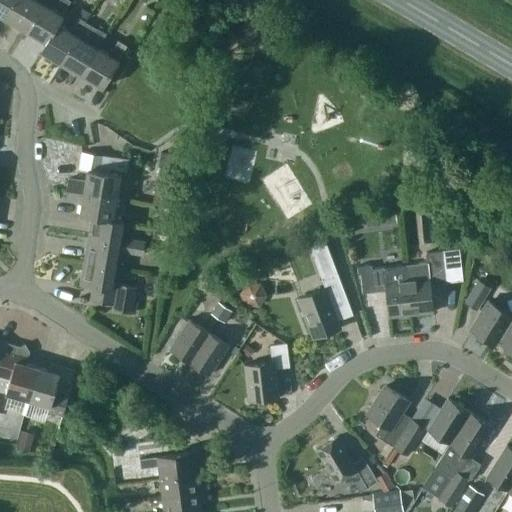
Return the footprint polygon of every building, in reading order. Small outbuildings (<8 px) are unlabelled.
[(0,0),(0,14),(6,18),(17,0),(0,0)] [(43,3),(44,0),(17,0),(6,18),(27,30),(43,3)] [(63,15),(71,1),(70,0),(60,0),(54,10),(43,3),(27,30),(47,42),(47,43),(58,24),(59,24),(64,15),(63,15)] [(83,8),(78,16),(87,21),(91,13),(83,8)] [(62,63),(79,36),(87,21),(78,16),(70,30),(59,24),(58,24),(47,43),(47,42),(42,51),(62,63)] [(99,48),(107,33),(99,28),(90,42),(79,36),(62,63),(83,75),(99,48)] [(119,60),(128,46),(119,40),(111,54),(99,48),(83,75),(104,87),(120,60),(119,60)] [(127,172),(129,160),(83,152),(80,168),(89,169),(87,181),(69,179),(67,189),(118,198),(122,175),(110,173),(111,169),(127,172)] [(159,166),(158,176),(175,179),(177,169),(179,154),(161,152),(159,166)] [(408,190),(409,206),(433,203),(432,188),(408,190)] [(114,220),(114,219),(118,198),(67,189),(66,200),(83,203),(81,215),(93,217),(114,220)] [(396,209),(381,210),(383,224),(398,222),(396,209)] [(124,221),(114,219),(114,220),(93,217),(89,239),(127,245),(128,239),(121,238),(124,221)] [(158,218),(157,225),(168,227),(169,220),(158,218)] [(426,244),(449,242),(448,222),(425,223),(426,244)] [(156,227),(154,241),(166,243),(169,229),(156,227)] [(314,338),(342,327),(332,303),(347,297),(323,233),(307,239),(326,288),(299,298),(314,338)] [(125,251),(127,245),(89,239),(85,261),(116,266),(119,250),(125,251)] [(135,253),(137,240),(128,239),(127,245),(125,251),(135,253)] [(144,254),(146,242),(137,240),(135,253),(144,254)] [(419,263),(407,264),(409,278),(408,278),(412,314),(434,312),(431,284),(447,282),(443,250),(427,252),(428,262),(419,263)] [(114,283),(116,266),(85,261),(81,284),(94,286),(92,301),(115,304),(114,310),(133,313),(137,287),(114,283)] [(374,292),(372,268),(372,264),(358,266),(359,272),(361,272),(363,293),(374,292)] [(394,266),(372,268),(374,291),(387,290),(390,317),(412,314),(408,278),(409,278),(407,264),(394,266)] [(263,305),(272,287),(254,278),(245,297),(263,305)] [(479,280),(473,289),(465,302),(478,310),(492,288),(479,280)] [(214,325),(218,318),(226,305),(219,301),(207,321),(214,325)] [(510,330),(511,325),(511,313),(490,301),(472,331),(495,344),(497,341),(505,327),(510,330)] [(226,305),(218,318),(226,323),(234,310),(226,305)] [(191,362),(210,332),(191,319),(171,349),(191,362)] [(511,350),(511,325),(510,330),(505,327),(497,341),(511,350)] [(210,375),(230,344),(210,332),(191,362),(210,375)] [(18,349),(15,345),(6,342),(0,364),(0,375),(11,379),(7,393),(29,400),(38,367),(27,364),(31,352),(26,344),(18,349)] [(246,365),(250,401),(280,397),(277,368),(290,367),(288,343),(271,345),(273,361),(246,365)] [(247,344),(242,351),(250,358),(256,351),(247,344)] [(76,371),(52,364),(50,371),(38,367),(29,400),(50,405),(48,412),(64,416),(76,371)] [(395,446),(412,418),(401,411),(409,399),(387,385),(369,415),(383,424),(376,434),(395,446)] [(469,411),(449,398),(429,429),(449,442),(469,411)] [(25,414),(25,415),(46,421),(48,412),(50,405),(29,400),(25,414)] [(466,462),(468,463),(492,425),(471,412),(451,444),(450,443),(436,466),(453,477),(440,497),(452,505),(469,478),(460,472),(466,462)] [(408,455),(426,427),(412,418),(395,446),(408,455)] [(17,449),(30,451),(34,433),(21,430),(17,449)] [(365,457),(354,463),(338,436),(317,449),(338,484),(346,487),(355,482),(361,492),(379,481),(376,477),(365,457)] [(511,483),(511,447),(507,445),(487,477),(508,489),(511,483)] [(161,477),(197,472),(194,452),(141,459),(142,468),(160,466),(161,477)] [(379,481),(385,492),(395,486),(386,471),(376,477),(379,481)] [(164,496),(209,490),(208,482),(198,484),(197,472),(161,477),(164,496)] [(473,511),(485,494),(470,485),(452,511),(473,511)] [(404,511),(401,489),(385,492),(373,494),(376,511),(404,511)] [(165,511),(196,511),(202,511),(200,500),(211,499),(209,490),(164,496),(165,511)]
